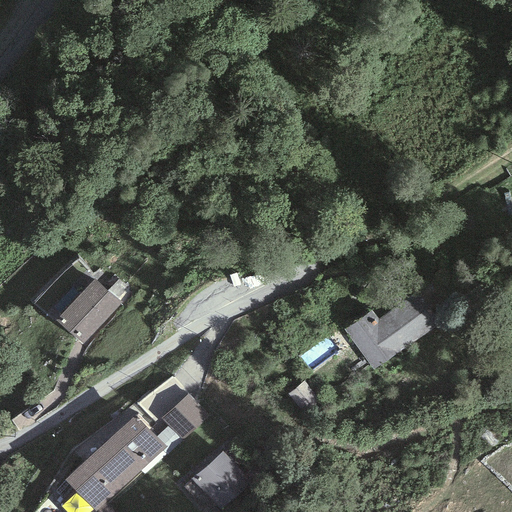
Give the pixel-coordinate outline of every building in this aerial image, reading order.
[(95,273),(55,314),(82,340),(122,299),(95,273)] [(372,305),(344,324),(373,367),(441,321),(417,286),(378,313),(372,305)] [(210,415),(188,391),(161,415),(183,439),(210,415)] [(136,409),(63,471),(94,506),(95,508),(105,499),(168,446),(136,409)] [(250,480),(222,447),(191,474),(219,507),(250,480)] [(94,506),(87,511),(115,511),(105,499),(95,508),(94,506)]
